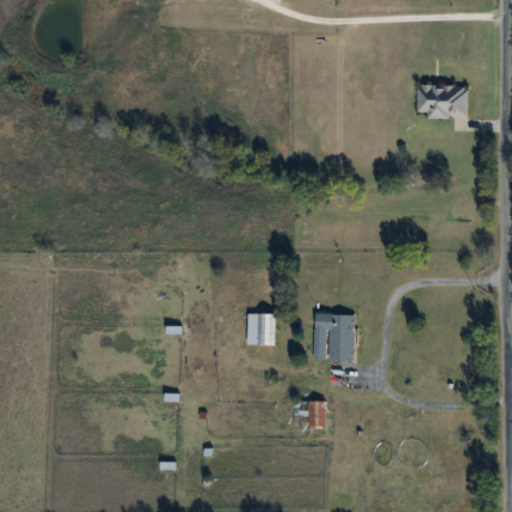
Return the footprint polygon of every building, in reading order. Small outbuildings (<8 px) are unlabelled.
[(467,118),(467,85),(416,86),(417,113),(426,113),(426,118),(467,118)] [(34,267),(54,267),(54,252),(34,252),(34,267)] [(184,259),(167,259),(167,290),(184,290),(184,259)] [(274,346),(274,314),(247,314),(247,346),(274,346)] [(355,316),(315,315),(313,362),(354,363),(355,316)] [(294,428),(326,428),(326,402),(294,402),(294,428)]
